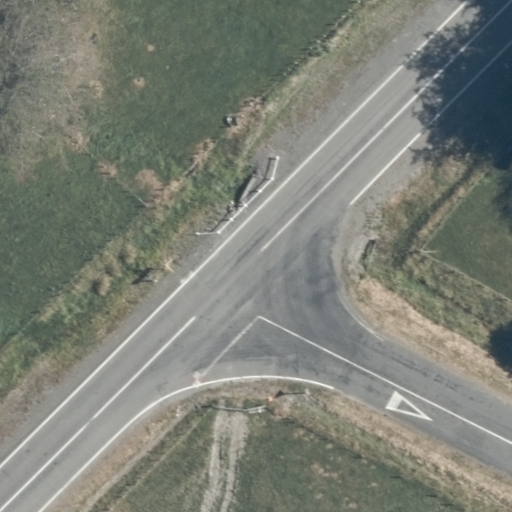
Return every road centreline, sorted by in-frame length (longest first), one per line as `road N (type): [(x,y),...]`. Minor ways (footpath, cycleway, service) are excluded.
road 1 (tertiary): [(222,289),(511,1)]
road 2 (unclassified): [(511,446),(256,315),(222,289)]
road 3 (tertiary): [(0,509),(222,289)]
